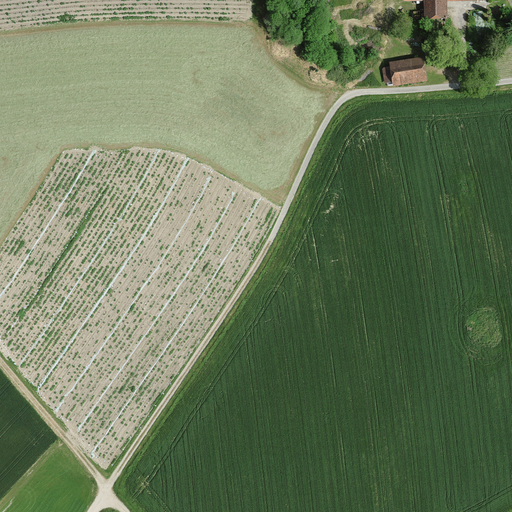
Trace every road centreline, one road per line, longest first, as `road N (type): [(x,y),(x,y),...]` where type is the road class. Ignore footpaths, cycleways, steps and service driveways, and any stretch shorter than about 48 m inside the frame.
road 1 (track): [(511,80),(357,92),(338,103),(262,254),(90,511)]
road 2 (track): [(137,511),(0,349)]
